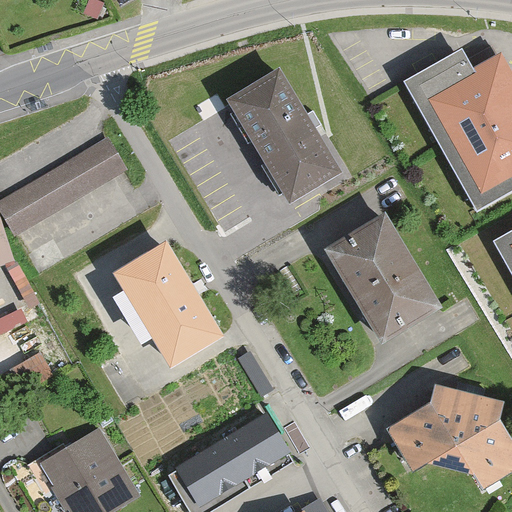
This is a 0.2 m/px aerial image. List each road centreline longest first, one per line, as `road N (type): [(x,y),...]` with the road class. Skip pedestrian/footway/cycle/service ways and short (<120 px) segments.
road 1 (residential): [(91,61),(362,511)]
road 2 (secondary): [(91,61),(305,0)]
